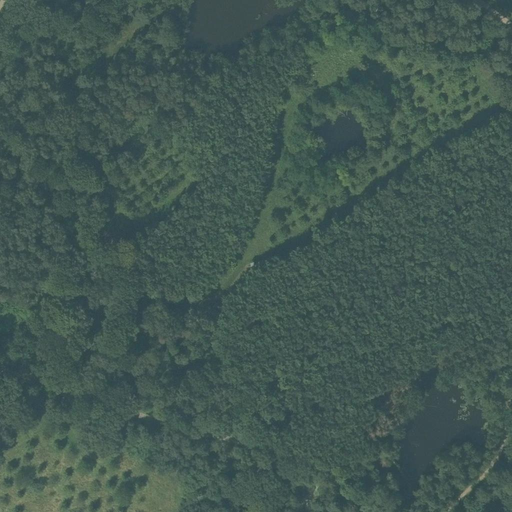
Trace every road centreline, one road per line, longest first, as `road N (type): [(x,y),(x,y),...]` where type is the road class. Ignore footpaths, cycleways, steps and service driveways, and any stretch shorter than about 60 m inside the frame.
road 1 (track): [(351,511),(332,472),(307,456),(144,417),(0,369)]
road 2 (track): [(233,439),(237,425),(210,328),(215,289)]
road 3 (track): [(511,394),(494,460),(446,511)]
